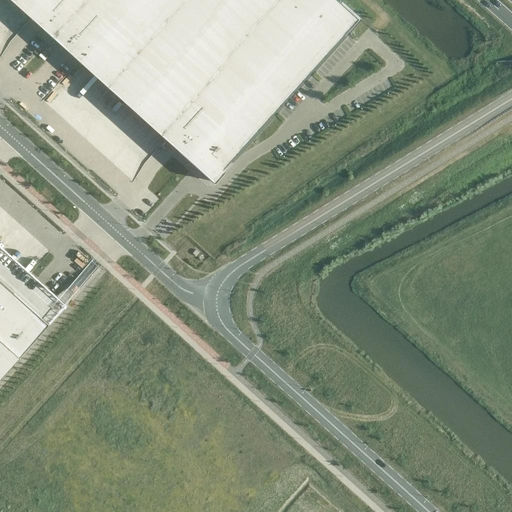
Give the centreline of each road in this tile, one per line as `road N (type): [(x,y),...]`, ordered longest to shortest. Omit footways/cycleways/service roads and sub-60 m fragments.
road 1 (unclassified): [(511,98),(235,268),(216,297)]
road 2 (unclassified): [(216,297),(228,331),(429,511)]
road 3 (unclassified): [(216,297),(172,282),(0,126)]
